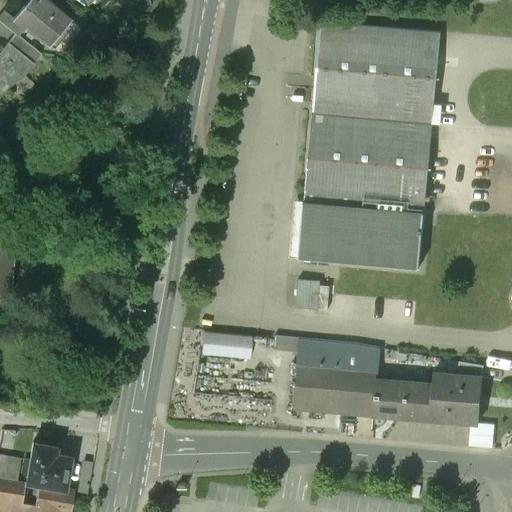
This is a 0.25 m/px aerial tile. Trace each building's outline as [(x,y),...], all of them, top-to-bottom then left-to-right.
[(48,44),(68,19),(62,14),(65,11),(54,2),(52,5),(44,0),(34,0),(34,1),(33,0),(25,0),(12,17),(11,18),(23,28),(25,26),(48,44)] [(17,35),(23,28),(11,18),(12,17),(2,9),(0,12),(0,20),(14,32),(17,35)] [(444,33),(321,21),(305,201),(296,201),(294,231),(292,257),(340,264),(420,275),(444,33)] [(14,32),(6,42),(31,63),(39,53),(17,35),(14,32)] [(22,74),(31,63),(6,42),(2,48),(0,47),(0,92),(7,84),(22,74)] [(9,222),(0,220),(0,304),(2,305),(9,222)] [(321,281),(298,280),(296,307),(328,309),(330,286),(320,285),(321,281)] [(249,355),(250,331),(200,331),(200,354),(249,355)] [(376,380),(378,380),(380,347),(353,342),(274,335),(273,348),(295,351),(290,407),(373,414),(376,380)] [(459,374),(483,377),(483,365),(460,361),(459,374)] [(433,385),(430,418),(471,422),(479,422),(483,377),(459,374),(434,372),(433,385)] [(376,380),(373,414),(430,418),(433,385),(378,380),(376,380)] [(495,424),(479,422),(471,422),(469,446),(493,448),(495,424)] [(25,483),(64,490),(70,456),(55,454),(56,447),(32,442),(25,483)] [(20,458),(0,454),(0,478),(17,481),(20,458)] [(64,490),(25,483),(17,481),(0,478),(0,511),(4,511),(58,511),(59,511),(66,511),(68,511),(72,491),(64,490)]
